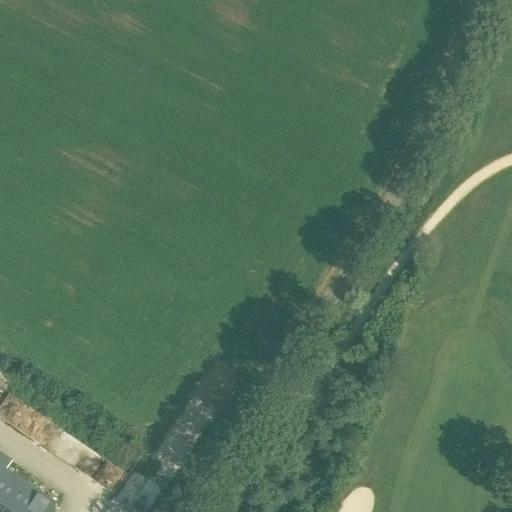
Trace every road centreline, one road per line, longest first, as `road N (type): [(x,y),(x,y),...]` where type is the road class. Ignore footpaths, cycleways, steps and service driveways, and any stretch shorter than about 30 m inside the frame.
road 1 (unclassified): [(185,511),(407,181),(493,0)]
road 2 (track): [(0,430),(73,478),(93,511)]
